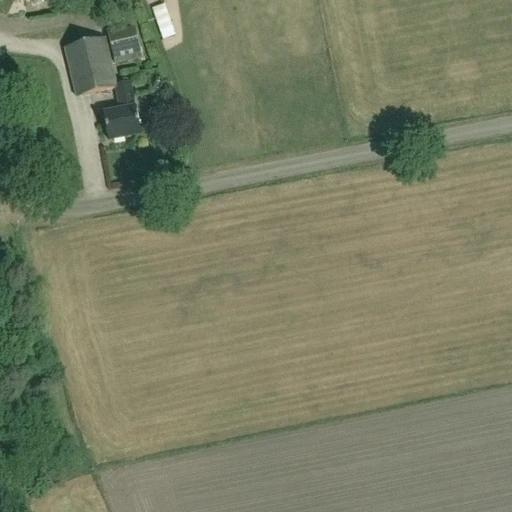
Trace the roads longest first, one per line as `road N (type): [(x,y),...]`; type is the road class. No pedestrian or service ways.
road 1 (unclassified): [(511,125),(83,208),(40,205),(0,175)]
road 2 (track): [(18,194),(4,235),(53,399),(15,438),(15,511)]
